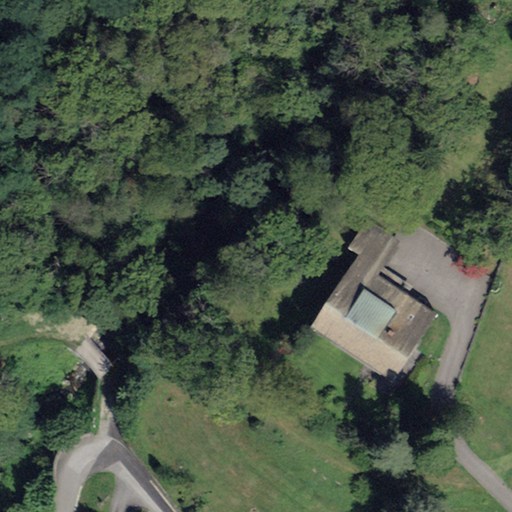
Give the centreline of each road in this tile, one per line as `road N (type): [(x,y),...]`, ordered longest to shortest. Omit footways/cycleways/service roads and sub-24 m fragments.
road 1 (track): [(115,451),(104,418),(108,372),(72,334),(0,334)]
road 2 (residential): [(64,511),(65,478),(75,457),(94,448),(115,451),(166,511)]
